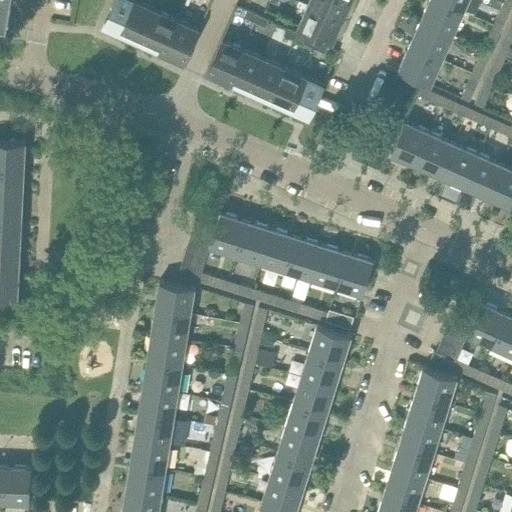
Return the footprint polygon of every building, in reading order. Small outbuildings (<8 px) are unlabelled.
[(0,0),(0,8),(8,9),(9,0),(0,0)] [(138,0),(114,0),(104,24),(124,33),(139,0),(138,0)] [(139,0),(124,33),(144,42),(159,9),(139,0)] [(341,18),(348,0),(309,0),(308,3),(341,18)] [(463,10),(441,0),(428,0),(420,19),(453,34),(463,10)] [(467,0),(441,0),(463,10),(467,0)] [(502,27),(511,5),(511,2),(506,0),(503,0),(493,23),(502,27)] [(299,24),(332,38),(341,18),(308,3),(299,24)] [(244,16),(255,21),(258,13),(247,8),(244,16)] [(159,9),(144,42),(164,50),(178,18),(159,9)] [(266,26),(269,18),(258,13),(255,21),(266,26)] [(185,60),(199,27),(178,18),(164,50),(185,60)] [(453,34),(420,19),(410,43),(442,58),(453,34)] [(492,51),(502,27),(493,23),(483,47),(492,51)] [(298,31),(287,26),(283,34),(294,39),(298,31)] [(506,58),(511,43),(511,31),(507,29),(497,54),(506,58)] [(303,42),(314,47),(317,40),(306,35),(303,42)] [(243,47),(223,37),(208,70),(229,79),(243,47)] [(325,52),(328,45),(317,40),(314,47),(325,52)] [(442,58),(410,43),(398,69),(402,70),(427,81),(427,82),(431,83),(442,58)] [(243,47),(229,79),(249,88),(263,55),(243,47)] [(481,75),(492,51),(483,47),(472,71),(481,75)] [(495,82),(506,58),(497,54),(486,78),(495,82)] [(263,55),(249,88),(268,97),(283,64),(263,55)] [(283,64),(268,97),(288,106),(302,73),(283,64)] [(470,99),(481,75),(472,71),(461,95),(470,99)] [(302,73),(288,106),(309,115),(323,82),(302,73)] [(484,106),(495,82),(486,78),(475,102),(484,106)] [(417,93),(441,104),(445,96),(420,85),(417,93)] [(469,107),(445,96),(441,104),(465,115),(469,107)] [(493,117),(469,107),(465,115),(490,126),(493,117)] [(511,125),(493,117),(490,126),(511,135),(511,125)] [(415,162),(429,130),(405,119),(403,122),(404,122),(392,148),(390,151),(415,162)] [(439,173),(454,141),(429,130),(415,162),(439,173)] [(0,165),(24,167),(25,139),(22,139),(0,138),(0,165)] [(462,183),(477,151),(454,141),(439,173),(462,183)] [(487,194),(503,163),(477,151),(462,183),(487,194)] [(511,166),(503,163),(487,194),(511,205),(511,166)] [(0,192),(23,194),(24,167),(0,165),(0,192)] [(0,219),(21,220),(23,194),(0,192),(0,219)] [(236,252),(247,219),(220,210),(219,214),(220,214),(216,225),(213,236),(210,243),(236,252)] [(0,245),(20,247),(21,220),(0,219),(0,245)] [(213,236),(216,225),(195,219),(192,230),(213,236)] [(261,260),(272,226),(247,219),(236,252),(261,260)] [(286,268),(297,234),(272,226),(261,260),(286,268)] [(209,247),(210,243),(213,236),(192,230),(188,240),(209,247)] [(312,276),(322,242),(297,234),(286,268),(312,276)] [(206,258),(209,247),(188,240),(185,251),(206,258)] [(337,284),(348,250),(322,242),(312,276),(337,284)] [(0,271),(19,272),(20,247),(0,245),(0,271)] [(374,258),(348,250),(337,284),(344,286),(364,292),(365,289),(364,288),(373,262),(374,258)] [(202,269),(206,258),(185,251),(182,262),(202,269)] [(199,280),(202,270),(202,269),(182,262),(178,273),(199,280)] [(225,288),(228,278),(202,270),(199,280),(225,288)] [(17,300),(19,272),(0,271),(0,298),(14,300),(17,300)] [(250,296),(253,286),(228,278),(225,288),(250,296)] [(191,284),(176,282),(164,280),(164,279),(160,279),(156,306),(191,312),(195,284),(191,283),(191,284)] [(275,304),(278,294),(253,286),(250,296),(275,304)] [(301,311),(304,302),(278,294),(275,304),(301,311)] [(244,300),(239,321),(249,323),(253,302),(244,300)] [(492,343),(506,311),(481,300),(480,303),(474,316),(470,327),(468,332),(492,343)] [(325,319),(328,310),(304,302),(301,311),(325,319)] [(258,305),(252,334),(262,336),(268,307),(258,305)] [(186,338),(191,312),(156,306),(151,332),(186,338)] [(350,327),(354,316),(354,315),(329,307),(328,310),(325,319),(350,327)] [(470,327),(474,316),(455,307),(450,318),(470,327)] [(511,351),(511,313),(506,311),(492,343),(511,351)] [(468,332),(470,327),(450,318),(445,328),(465,337),(468,332)] [(243,349),(249,323),(239,321),(233,347),(243,349)] [(343,359),(351,333),(347,332),(321,324),(317,322),(309,349),(343,359)] [(461,348),(465,337),(445,328),(441,339),(461,348)] [(182,364),(186,338),(151,332),(147,358),(182,364)] [(256,362),(262,336),(252,334),(246,360),(256,362)] [(457,357),(461,348),(441,339),(436,350),(456,358),(457,357)] [(237,375),(243,349),(233,347),(227,373),(237,375)] [(335,385),(343,360),(343,359),(309,349),(301,374),(335,385)] [(456,358),(436,350),(434,349),(431,356),(453,366),(456,358)] [(481,368),(457,357),(456,358),(453,366),(477,377),(481,368)] [(178,390),(182,364),(147,358),(143,385),(178,390)] [(250,388),(256,362),(246,360),(240,385),(250,388)] [(427,365),(423,364),(415,390),(449,401),(457,374),(454,373),(453,374),(427,365)] [(505,379),(481,368),(477,377),(501,388),(505,379)] [(230,402),(237,375),(227,373),(221,400),(230,402)] [(327,410),(335,385),(301,374),(293,399),(327,410)] [(511,381),(505,379),(501,388),(511,392),(511,381)] [(174,417),(178,390),(143,385),(139,411),(174,417)] [(244,413),(250,388),(240,385),(234,411),(244,413)] [(487,389),(481,410),(490,413),(497,392),(487,389)] [(441,426),(449,401),(415,390),(407,415),(441,426)] [(319,435),(327,411),(327,410),(293,399),(285,425),(319,435)] [(225,426),(230,402),(221,400),(215,424),(225,426)] [(499,403),(491,429),(501,432),(509,406),(499,403)] [(483,439),(490,413),(481,410),(473,436),(483,439)] [(169,443),(174,417),(139,411),(134,437),(169,443)] [(238,441),(244,413),(234,411),(228,439),(238,441)] [(433,451),(441,426),(407,415),(400,441),(433,451)] [(219,452),(225,426),(215,424),(209,449),(219,452)] [(311,461),(319,436),(319,435),(285,425),(277,450),(311,461)] [(493,457),(501,432),(491,429),(483,454),(493,457)] [(475,464),(483,439),(473,436),(465,461),(475,464)] [(165,469),(169,443),(134,437),(130,464),(165,469)] [(232,466),(238,441),(228,439),(222,464),(232,466)] [(426,476),(433,451),(400,441),(392,466),(426,476)] [(213,477),(219,452),(209,449),(203,475),(213,477)] [(303,486),(311,461),(277,450),(269,476),(303,486)] [(485,483),(493,457),(483,454),(475,480),(485,483)] [(467,489),(475,464),(465,461),(457,486),(467,489)] [(32,465),(4,464),(2,499),(30,501),(30,500),(31,497),(30,497),(31,469),(32,469),(32,465)] [(161,495),(165,469),(130,464),(126,490),(161,495)] [(226,491),(232,466),(222,464),(216,488),(226,491)] [(418,502),(426,476),(392,466),(384,491),(418,502)] [(207,505),(213,477),(203,475),(197,503),(207,505)] [(295,511),(303,486),(269,476),(261,501),(295,511)] [(477,508),(485,483),(475,480),(468,505),(477,508)] [(450,511),(459,511),(467,489),(457,486),(450,511)] [(221,511),(226,491),(216,488),(210,511),(221,511)] [(158,511),(161,495),(126,490),(122,511),(158,511)] [(414,511),(418,502),(384,491),(377,511),(414,511)] [(295,511),(261,501),(257,511),(295,511)] [(205,511),(207,505),(197,503),(194,511),(205,511)]
